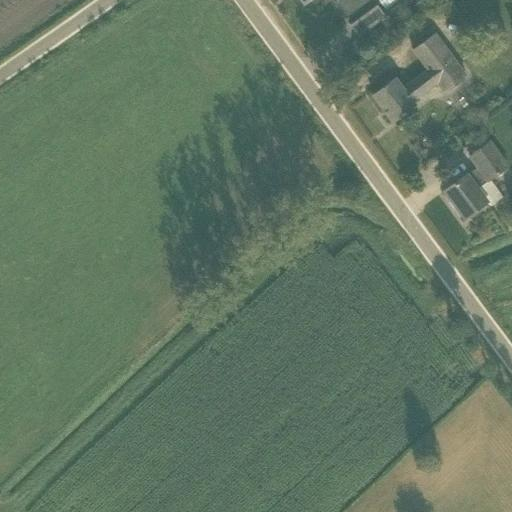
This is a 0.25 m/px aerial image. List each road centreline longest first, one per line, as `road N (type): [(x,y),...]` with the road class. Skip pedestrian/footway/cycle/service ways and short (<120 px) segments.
road 1 (unclassified): [(511,360),(242,0)]
road 2 (unclassified): [(0,78),(107,0)]
